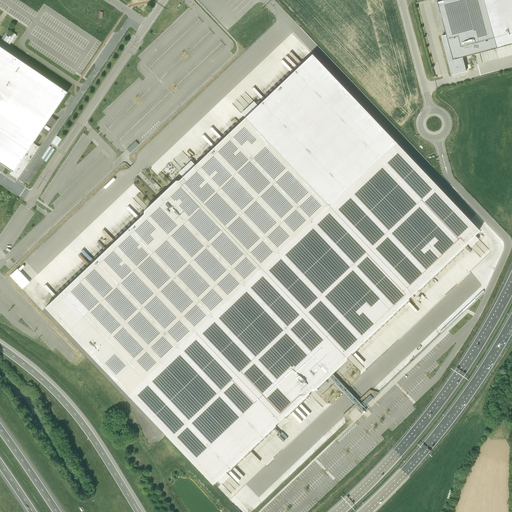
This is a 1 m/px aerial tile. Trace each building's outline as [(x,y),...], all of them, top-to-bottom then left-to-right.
[(511,0),(444,0),(437,2),(446,39),(443,40),(452,74),(451,75),(452,75),(466,72),(465,71),(461,58),(480,53),(477,42),(511,33),(511,0)] [(10,44),(15,38),(7,32),(3,38),(10,44)] [(32,145),(41,132),(46,135),(45,137),(46,137),(58,119),(57,119),(57,120),(51,116),(67,92),(0,46),(0,163),(13,172),(12,174),(18,177),(16,180),(17,180),(40,146),(39,146),(37,149),(32,145)] [(245,118),(328,206),(396,143),(312,54),(258,106),(245,118)] [(179,180),(179,181),(262,269),(328,206),(245,118),(179,180)] [(131,152),(140,144),(137,140),(128,149),(131,152)] [(396,143),(328,206),(406,287),(473,224),(396,143)] [(144,214),(112,244),(196,332),(262,269),(179,181),(178,182),(176,181),(163,193),(164,194),(158,199),(158,198),(144,211),(146,212),(144,214)] [(328,206),(262,269),(340,351),(406,287),(328,206)] [(112,244),(45,307),(129,396),(196,332),(112,244)] [(262,269),(196,332),(273,414),(340,351),(262,269)] [(196,332),(129,396),(207,477),(273,414),(196,332)] [(362,402),(365,405),(375,397),(371,394),(362,402)]
